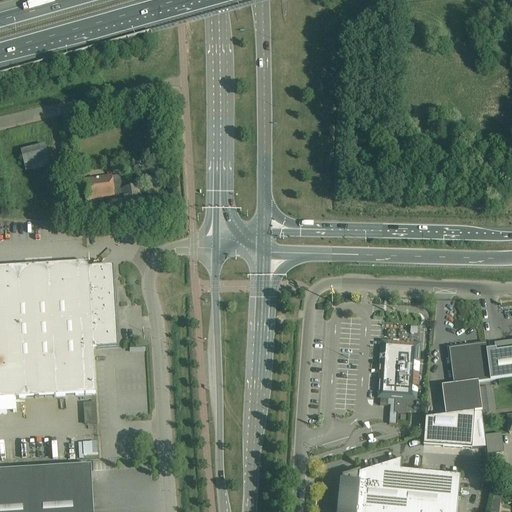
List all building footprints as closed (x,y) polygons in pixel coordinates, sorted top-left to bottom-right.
[(45,145),(21,151),(26,171),(29,170),(30,174),(35,172),(34,169),(50,165),(45,145)] [(121,176),(112,177),(83,181),(86,201),(114,197),(115,206),(124,205),(125,213),(143,210),(140,188),(123,190),(121,176)] [(108,269),(108,268),(88,269),(88,264),(0,269),(0,400),(96,395),(93,349),(97,348),(97,350),(118,348),(114,273),(113,273),(108,269)] [(406,341),(406,338),(417,339),(417,324),(380,323),(380,340),(406,341)] [(511,341),(494,344),(495,350),(486,351),(490,382),(511,378),(511,341)] [(417,373),(418,364),(416,364),(417,348),(413,347),(414,345),(389,343),(388,345),(384,345),(383,356),(380,356),(380,361),(381,361),(380,370),(382,371),(380,397),(381,397),(400,398),(413,399),(414,394),(416,394),(416,390),(414,390),(416,373),(417,373)] [(490,382),(486,351),(486,349),(482,346),(453,349),(449,354),(454,386),(442,387),(446,417),(473,413),(482,412),(479,389),(478,383),(490,382)] [(490,387),(479,389),(482,407),(493,405),(490,387)] [(381,397),(380,406),(390,407),(390,414),(398,414),(406,415),(407,407),(410,407),(411,406),(413,406),(413,399),(400,398),(381,397)] [(426,419),(424,450),(474,449),(486,448),(482,412),(426,419)] [(390,414),(389,425),(397,426),(398,414),(390,414)] [(496,454),(494,436),(485,437),(488,455),(496,454)] [(457,511),(460,478),(400,472),(398,463),(360,475),(360,473),(343,478),(339,511),(457,511)] [(93,511),(91,467),(0,472),(0,511),(93,511)]
